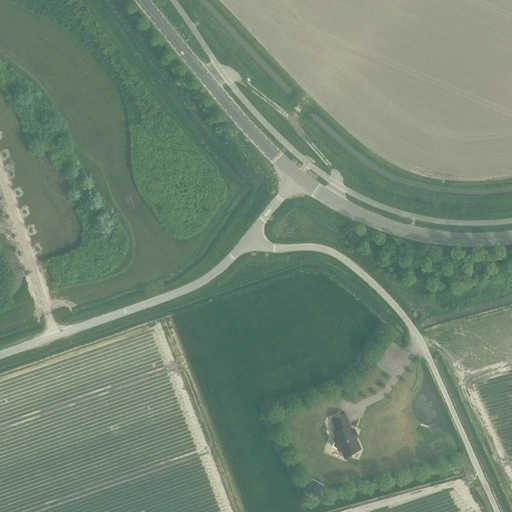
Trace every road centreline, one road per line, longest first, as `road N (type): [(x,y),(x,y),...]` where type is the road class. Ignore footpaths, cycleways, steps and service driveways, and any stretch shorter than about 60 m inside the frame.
road 1 (unclassified): [(0,354),(196,286),(225,264),(297,177)]
road 2 (secondary): [(297,177),(141,0)]
road 3 (secondary): [(511,238),(407,233),(297,177)]
road 4 (track): [(336,203),(331,168),(291,118),(220,71),(202,75)]
road 5 (unknown): [(55,335),(0,177)]
